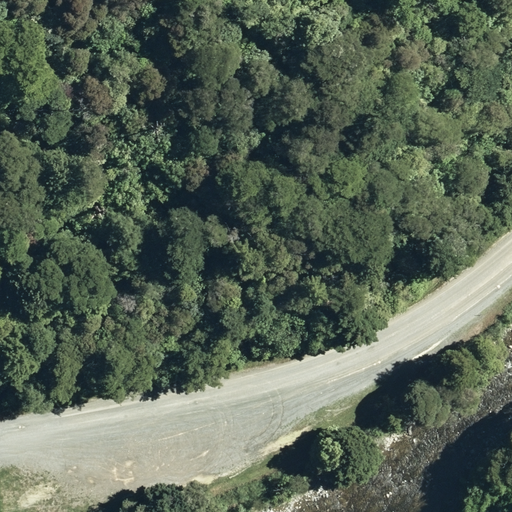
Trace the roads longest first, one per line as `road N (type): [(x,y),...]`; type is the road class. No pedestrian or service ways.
road 1 (track): [(511,18),(416,246),(362,288),(116,321),(0,381)]
road 2 (unclassified): [(511,260),(385,344),(305,374),(190,404),(0,436)]
